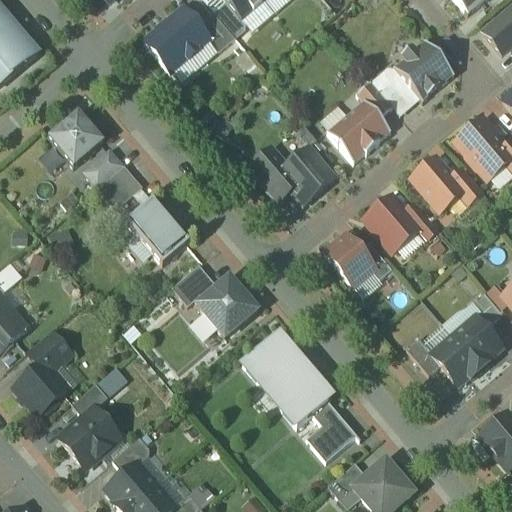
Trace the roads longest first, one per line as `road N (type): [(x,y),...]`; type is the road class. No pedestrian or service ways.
road 1 (residential): [(266,271),(489,75),(423,0)]
road 2 (residential): [(89,54),(266,271)]
road 3 (residential): [(266,271),(423,453)]
